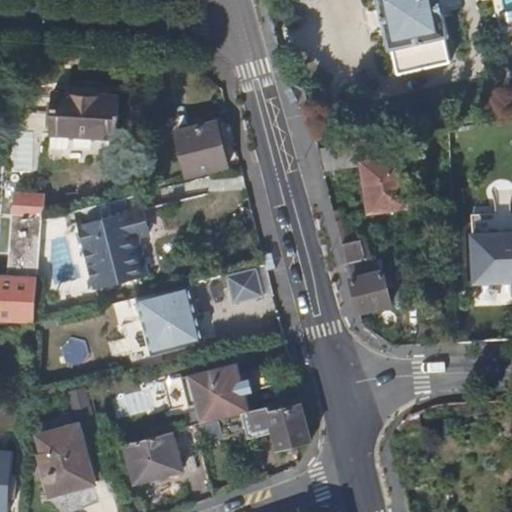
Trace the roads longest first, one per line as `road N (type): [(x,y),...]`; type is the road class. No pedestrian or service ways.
road 1 (tertiary): [(239,25),(340,388)]
road 2 (residential): [(0,13),(239,25)]
road 3 (unclassified): [(511,372),(340,388)]
